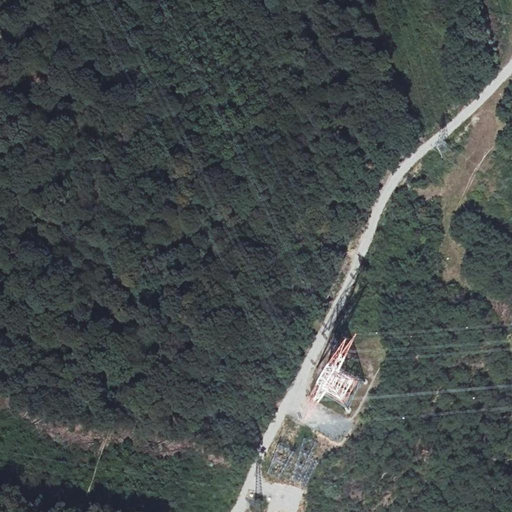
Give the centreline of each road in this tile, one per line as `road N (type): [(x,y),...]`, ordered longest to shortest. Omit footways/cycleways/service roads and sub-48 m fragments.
road 1 (track): [(511,65),(448,137),(389,185),(231,511)]
road 2 (track): [(282,511),(350,423),(378,370)]
